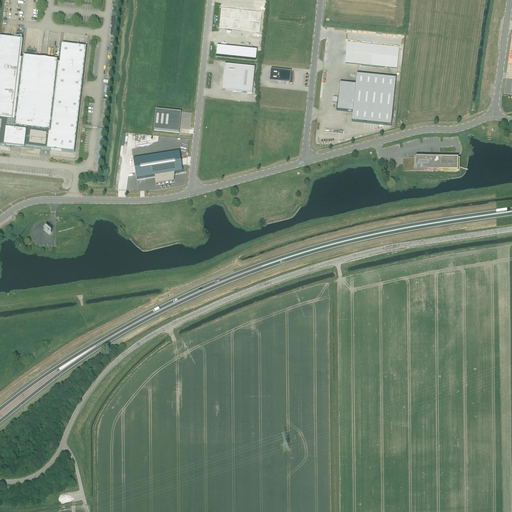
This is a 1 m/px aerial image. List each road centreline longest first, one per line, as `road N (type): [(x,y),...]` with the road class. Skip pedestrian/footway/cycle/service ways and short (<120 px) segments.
road 1 (unclassified): [(0,482),(40,474),(108,366),(196,309),(379,250),(511,230)]
road 2 (trunk): [(101,342),(201,290),(291,256),(511,211)]
road 3 (unclassified): [(0,218),(37,200),(194,192)]
road 4 (unclassified): [(210,0),(194,192)]
road 5 (unclassified): [(307,161),(493,114)]
road 6 (unclassified): [(320,0),(307,161)]
road 7 (trunk): [(0,421),(101,342)]
road 8 (trunk): [(101,342),(0,408)]
